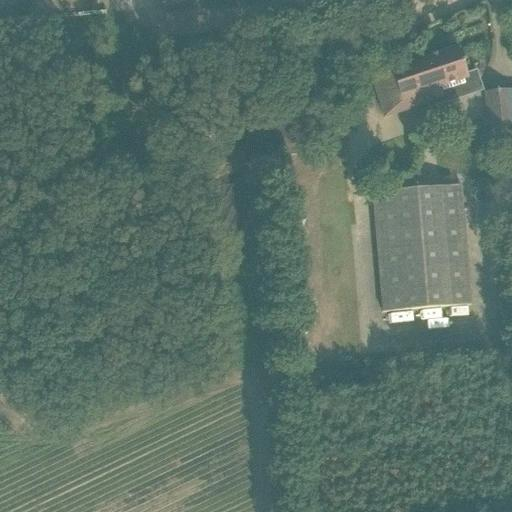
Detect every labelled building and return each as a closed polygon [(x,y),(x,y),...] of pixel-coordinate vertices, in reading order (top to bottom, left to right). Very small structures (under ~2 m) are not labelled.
[(471,89),(464,66),(457,47),(370,76),(384,119),(471,89)] [(275,69),(306,65),(304,49),(272,53),(275,69)] [(483,131),(511,127),(511,121),(509,90),(484,92),(487,118),(482,118),(483,131)] [(499,198),(511,196),(511,174),(497,176),(499,198)] [(460,184),(382,186),(387,318),(465,315),(460,184)]
